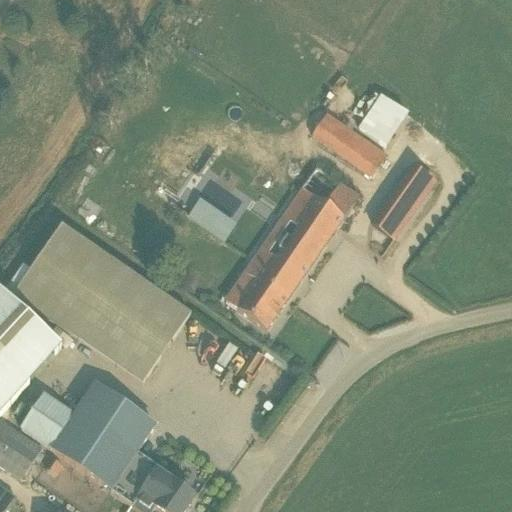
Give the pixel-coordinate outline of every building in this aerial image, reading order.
[(311,139),(373,181),(389,157),(328,115),(311,139)] [(264,189),(287,154),(258,134),(234,169),(264,189)] [(225,237),(257,188),(188,142),(168,170),(213,200),(199,220),(225,237)] [(305,190),(327,204),(334,193),(311,180),(305,190)] [(237,314),(266,334),(345,221),(303,192),(241,281),(254,289),(237,314)] [(391,199),(370,228),(395,245),(415,216),(391,199)] [(62,229),(28,278),(158,364),(190,318),(62,229)] [(158,364),(28,278),(14,298),(143,387),(158,364)] [(0,418),(61,350),(0,295),(0,418)] [(42,400),(41,399),(21,430),(22,431),(21,432),(112,494),(138,456),(156,430),(94,388),(73,419),(43,399),(42,400)] [(0,468),(22,483),(27,474),(43,452),(0,422),(0,468)] [(187,489),(160,471),(138,456),(112,494),(111,496),(133,511),(134,511),(154,511),(155,511),(156,511),(186,511),(195,500),(184,493),(187,489)] [(0,488),(0,511),(10,511),(18,500),(0,488)]
